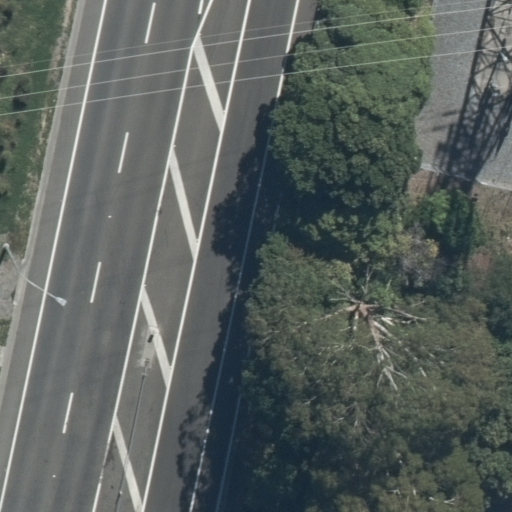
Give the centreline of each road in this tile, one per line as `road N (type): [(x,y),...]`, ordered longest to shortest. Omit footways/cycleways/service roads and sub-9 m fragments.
road 1 (trunk): [(272,0),(165,511)]
road 2 (trunk): [(41,511),(124,126)]
road 3 (trunk): [(124,126),(181,0)]
road 4 (trunk): [(124,126),(151,0)]
